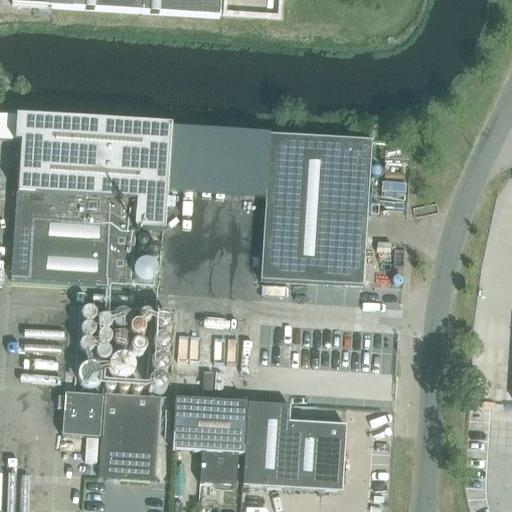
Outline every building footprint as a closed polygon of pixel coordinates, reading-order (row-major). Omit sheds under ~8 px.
[(9,0),(11,8),(219,20),(219,0),(9,0)] [(0,142),(12,143),(12,145),(18,145),(15,195),(135,202),(134,221),(133,232),(162,234),(163,223),(164,204),(169,131),(169,127),(165,127),(134,125),(0,117),(0,142)] [(259,283),(362,289),(371,144),(268,138),(259,283)] [(135,202),(15,195),(10,283),(129,290),(133,232),(134,221),(135,202)] [(61,438),(98,440),(100,398),(63,396),(61,438)] [(99,480),(116,482),(155,484),(160,400),(104,397),(99,480)] [(201,455),(199,487),(235,489),(237,457),(243,457),(246,405),(175,401),(171,453),(201,455)] [(242,489),(293,493),(297,426),(288,425),(289,409),(247,406),(242,489)] [(297,426),(293,493),(341,496),(345,429),(297,426)]
